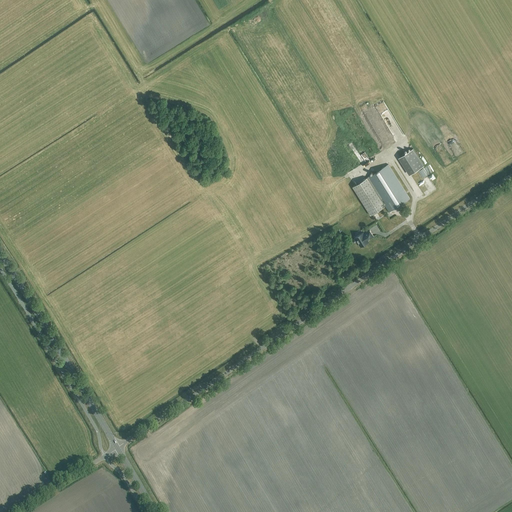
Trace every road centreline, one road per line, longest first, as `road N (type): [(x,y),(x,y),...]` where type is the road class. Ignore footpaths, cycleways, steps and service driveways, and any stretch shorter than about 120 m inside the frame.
road 1 (unclassified): [(117,449),(511,176)]
road 2 (primary): [(117,449),(0,253)]
